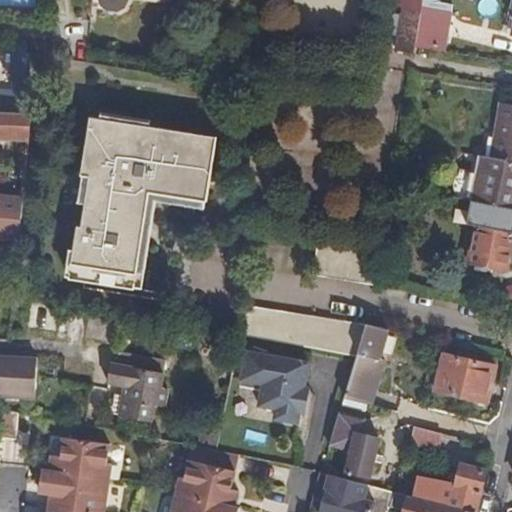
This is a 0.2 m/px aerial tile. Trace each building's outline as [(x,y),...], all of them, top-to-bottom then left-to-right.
[(99,0),(107,11),(118,13),(124,8),(129,2),(129,0),(99,0)] [(424,0),(397,0),(396,4),(405,6),(398,50),(416,53),(417,48),(416,47),(424,0)] [(453,4),(425,0),(424,0),(416,47),(417,48),(446,52),(453,4)] [(28,56),(28,38),(16,37),(15,55),(28,56)] [(27,73),(28,56),(15,55),(14,73),(27,73)] [(2,88),(1,112),(25,113),(27,73),(14,73),(14,89),(2,88)] [(511,160),(511,104),(501,103),(492,157),(511,160)] [(1,112),(0,111),(0,135),(13,136),(13,140),(29,141),(31,113),(25,113),(1,112)] [(102,117),(152,125),(152,121),(102,112),(102,117)] [(219,137),(152,125),(102,117),(92,116),(83,175),(90,176),(86,204),(83,226),(79,225),(70,279),(135,289),(135,288),(141,250),(132,248),(136,228),(145,228),(150,192),(157,193),(159,184),(173,186),(172,196),(205,201),(207,201),(219,137)] [(511,160),(492,157),(481,155),(472,201),(481,203),(511,208),(511,160)] [(90,176),(83,175),(79,203),(86,204),(90,176)] [(204,208),(205,201),(172,196),(173,186),(159,184),(157,193),(150,192),(145,228),(136,228),(132,248),(141,250),(135,288),(142,289),(156,201),(204,208)] [(0,238),(18,241),(22,198),(0,196),(0,238)] [(507,269),(511,244),(511,208),(481,203),(470,262),(507,269)] [(382,252),(318,242),(313,273),(376,283),(378,274),(382,252)] [(376,283),(313,273),(313,275),(376,285),(376,283)] [(53,329),(55,303),(33,302),(31,328),(53,329)] [(367,327),(368,326),(243,303),(242,304),(367,327)] [(357,357),(367,327),(242,304),(237,335),(350,355),(357,357)] [(380,358),(389,329),(368,324),(368,326),(367,327),(357,357),(345,396),(374,404),(387,360),(380,358)] [(115,349),(115,351),(166,360),(167,359),(115,349)] [(166,360),(115,351),(108,381),(120,383),(121,378),(127,379),(126,385),(119,416),(150,422),(154,405),(164,407),(167,388),(161,387),(166,360)] [(245,351),(241,373),(305,385),(309,363),(245,351)] [(497,365),(445,353),(436,390),(487,402),(497,365)] [(0,354),(0,394),(4,395),(8,355),(0,354)] [(8,355),(4,395),(35,396),(37,357),(8,355)] [(305,385),(241,373),(239,383),(262,387),(258,409),(275,412),(274,422),(297,426),(299,417),(303,417),(309,389),(304,387),(305,385)] [(2,413),(0,438),(17,439),(19,411),(3,408),(2,413)] [(366,419),(341,412),(331,443),(353,448),(348,471),(370,476),(379,438),(362,434),(366,419)] [(443,432),(416,424),(411,443),(439,449),(443,432)] [(104,511),(112,463),(108,463),(110,444),(64,437),(61,456),(53,454),(50,471),(42,470),(40,491),(52,492),(49,511),(104,511)] [(238,511),(240,507),(236,506),(240,490),(231,488),(240,455),(216,450),(193,445),(185,477),(181,476),(172,511),(238,511)] [(474,511),(476,511),(487,471),(463,465),(460,476),(457,478),(454,482),(453,489),(420,481),(415,497),(474,511)] [(330,475),(322,473),(319,484),(327,486),(330,475)] [(389,511),(390,507),(394,492),(330,475),(327,486),(319,484),(313,510),(319,511),(389,511)] [(474,511),(415,497),(398,493),(394,492),(390,507),(403,510),(403,511),(474,511)]
